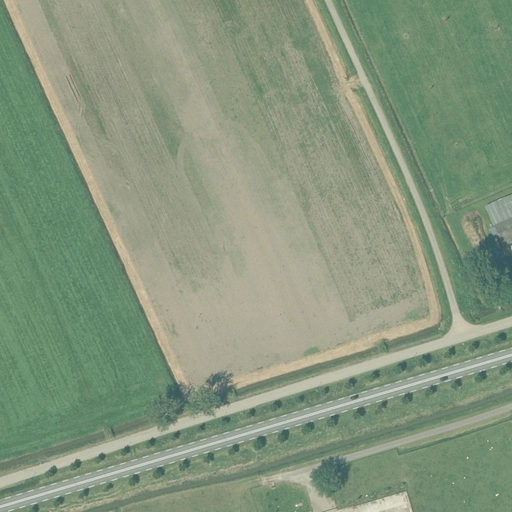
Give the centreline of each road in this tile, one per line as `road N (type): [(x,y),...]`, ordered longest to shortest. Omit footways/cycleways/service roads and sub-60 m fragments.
road 1 (primary): [(0,506),(511,353)]
road 2 (unclassified): [(0,482),(460,335)]
road 3 (unclassified): [(324,0),(421,217),(460,335)]
road 4 (unclassified): [(304,474),(511,409)]
